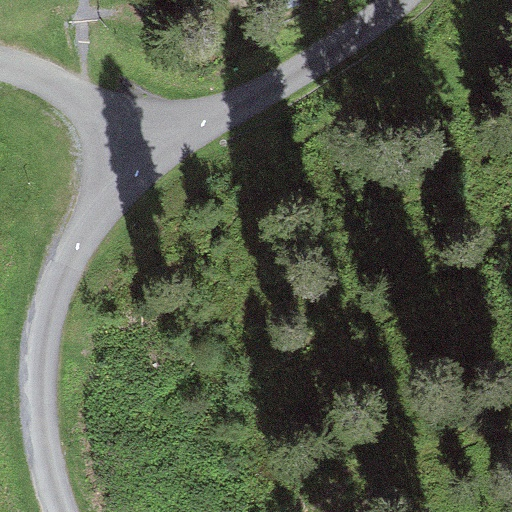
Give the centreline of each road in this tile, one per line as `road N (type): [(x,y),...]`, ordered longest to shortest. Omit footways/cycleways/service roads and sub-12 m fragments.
road 1 (unclassified): [(395,0),(322,55),(140,156),(86,212)]
road 2 (unclassified): [(86,212),(45,302),(38,360),(63,511)]
road 3 (unclassified): [(0,65),(92,111),(105,150),(86,212)]
